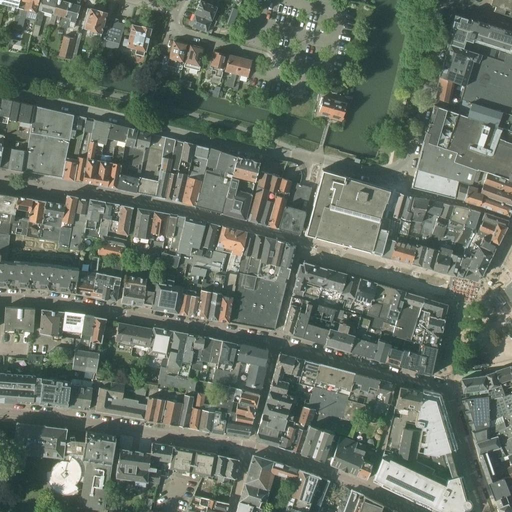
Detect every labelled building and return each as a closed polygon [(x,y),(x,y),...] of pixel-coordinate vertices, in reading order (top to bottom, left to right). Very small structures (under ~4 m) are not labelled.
[(0,0),(0,4),(17,8),(19,0),(0,0)] [(13,28),(21,30),(26,11),(35,13),(38,0),(19,0),(17,8),(18,9),(13,28)] [(32,35),(37,37),(42,20),(44,12),(52,14),(53,15),(57,0),(40,0),(38,10),(38,11),(36,19),(32,35)] [(50,21),(54,23),(56,15),(63,17),(65,18),(69,3),(57,0),(53,15),(52,14),(50,21)] [(200,0),(196,12),(212,18),(216,7),(210,5),(211,2),(212,0),(200,0)] [(493,11),(511,17),(511,0),(492,0),(491,5),(495,6),(493,11)] [(68,26),(73,28),(79,6),(69,3),(65,18),(63,17),(61,24),(60,27),(67,29),(68,26)] [(86,8),(81,27),(92,30),(90,36),(99,38),(97,45),(104,47),(106,40),(119,43),(125,24),(118,22),(119,20),(113,18),(112,21),(111,20),(110,22),(104,20),(106,12),(89,8),(89,9),(86,8)] [(215,26),(217,21),(211,19),(212,18),(196,12),(190,25),(206,31),(209,24),(215,26)] [(448,37),(447,43),(449,43),(449,44),(458,47),(469,50),(473,38),(508,49),(509,47),(511,48),(511,32),(477,21),(477,22),(471,20),(471,19),(471,20),(454,15),(454,18),(450,32),(448,37)] [(144,51),(150,29),(141,26),(141,27),(132,25),(128,39),(124,38),(122,45),(126,46),(136,49),(135,53),(143,55),(144,51)] [(64,36),(59,57),(69,59),(75,40),(75,39),(64,36)] [(174,41),(170,57),(169,62),(181,65),(186,44),(174,41)] [(443,65),(440,77),(466,87),(462,99),(511,116),(511,53),(507,52),(504,62),(481,54),(469,50),(458,47),(449,44),(446,53),(442,65),(443,65)] [(186,66),(198,69),(203,48),(191,45),(186,66)] [(208,68),(207,69),(212,70),(213,67),(216,68),(215,75),(213,74),(211,82),(219,84),(221,77),(220,77),(226,55),(222,54),(222,53),(214,51),(213,56),(212,56),(211,62),(209,62),(208,68)] [(166,71),(169,62),(170,57),(164,55),(160,69),(166,71)] [(233,87),(235,80),(240,58),(228,55),(224,70),(232,72),(230,79),(227,78),(225,85),(233,87)] [(251,61),(240,58),(235,80),(239,81),(241,74),(247,76),(251,61)] [(436,98),(460,106),(462,99),(466,87),(440,77),(436,98)] [(0,121),(7,123),(7,122),(12,100),(0,97),(0,121)] [(319,113),(330,116),(335,100),(323,97),(323,98),(321,97),(319,105),(321,105),(319,113)] [(466,116),(503,128),(511,131),(511,116),(462,99),(460,106),(469,109),(466,116)] [(34,106),(12,100),(7,122),(7,123),(6,130),(0,159),(0,166),(23,171),(34,106)] [(343,112),(344,110),(346,103),(336,100),(335,100),(330,116),(332,117),(331,118),(339,120),(339,119),(342,119),(343,112)] [(511,144),(498,140),(503,128),(466,116),(434,105),(423,141),(456,152),(452,161),(477,170),(478,169),(486,172),(487,171),(492,173),(511,180),(511,144)] [(57,137),(45,134),(43,132),(47,109),(34,106),(23,171),(24,171),(50,175),(57,140),(57,137)] [(57,137),(63,112),(47,109),(43,132),(45,134),(57,137)] [(50,175),(61,177),(69,139),(69,138),(74,138),(79,116),(73,115),(63,112),(57,137),(57,140),(50,175)] [(82,137),(86,117),(79,116),(74,138),(69,138),(69,139),(61,177),(73,179),(77,157),(80,148),(82,137)] [(77,157),(73,179),(82,181),(84,170),(86,157),(88,149),(90,134),(93,121),(93,119),(86,117),(84,127),(82,137),(81,142),(80,148),(77,157)] [(84,170),(82,181),(105,186),(113,152),(114,147),(116,147),(117,140),(107,138),(109,132),(111,124),(93,119),(93,121),(90,134),(88,149),(86,157),(84,170)] [(109,132),(107,138),(117,140),(125,142),(129,128),(111,124),(109,132)] [(134,145),(138,130),(129,128),(125,142),(124,145),(134,147),(134,145)] [(511,144),(511,131),(503,128),(498,140),(511,144)] [(151,134),(151,133),(138,130),(134,145),(145,146),(148,147),(151,134)] [(154,196),(162,198),(175,140),(151,134),(148,147),(145,146),(136,192),(154,196)] [(124,145),(125,142),(117,140),(116,147),(114,147),(105,186),(117,188),(124,145)] [(163,198),(170,200),(185,142),(183,141),(183,142),(175,140),(162,198),(163,198)] [(482,186),(483,183),(511,193),(511,180),(492,173),(487,171),(486,172),(478,169),(477,170),(452,161),(456,152),(423,141),(416,168),(458,181),(460,181),(470,184),(472,180),(477,181),(476,184),(482,186)] [(179,202),(194,144),(185,142),(170,200),(171,200),(179,202)] [(180,202),(193,206),(204,166),(209,148),(196,145),(196,144),(194,144),(179,202),(180,202)] [(124,145),(117,188),(136,192),(145,146),(134,145),(134,147),(124,145)] [(209,148),(204,166),(213,168),(215,168),(216,169),(232,173),(237,157),(220,151),(210,148),(209,148)] [(248,158),(237,156),(237,157),(232,173),(231,178),(242,181),(248,158)] [(254,184),(260,162),(248,158),(242,181),(254,184)] [(454,198),(458,181),(416,168),(411,187),(454,198)] [(204,169),(193,206),(195,207),(195,206),(209,209),(221,212),(221,213),(222,213),(231,178),(232,173),(216,169),(215,172),(212,171),(204,169)] [(316,237),(371,252),(381,217),(386,200),(388,201),(391,190),(344,175),(343,179),(339,177),(340,175),(322,170),(305,235),(315,238),(316,237)] [(261,171),(248,220),(267,225),(281,177),(272,174),(261,171)] [(267,225),(278,228),(291,181),(281,177),(267,225)] [(252,193),(254,184),(242,181),(231,178),(222,213),(245,219),(252,193)] [(459,184),(468,186),(477,189),(476,192),(480,193),(482,186),(476,184),(477,181),(472,180),(470,184),(460,181),(459,184)] [(306,186),(291,181),(278,228),(299,233),(311,187),(306,186)] [(511,193),(483,183),(482,186),(480,193),(511,204),(511,193)] [(465,200),(468,186),(459,184),(456,198),(463,200),(465,200)] [(476,192),(477,189),(468,186),(465,200),(478,205),(509,215),(511,206),(511,204),(480,193),(476,192)] [(399,193),(391,190),(388,201),(386,200),(381,217),(371,252),(380,255),(381,255),(392,218),(394,216),(399,193)] [(0,235),(2,236),(2,234),(8,234),(9,233),(11,222),(14,223),(19,196),(0,193),(0,235)] [(402,217),(408,195),(399,193),(394,216),(402,217)] [(59,241),(58,247),(68,249),(68,243),(77,197),(66,195),(65,204),(59,241)] [(414,197),(412,197),(408,195),(402,217),(402,219),(409,221),(412,211),(410,210),(414,197)] [(34,199),(19,196),(14,223),(11,222),(9,233),(26,236),(34,199)] [(89,199),(77,197),(68,243),(68,249),(80,250),(83,236),(89,199)] [(429,199),(414,197),(410,210),(412,211),(409,221),(411,222),(408,233),(418,236),(422,226),(426,217),(424,216),(429,199)] [(47,201),(34,199),(26,236),(40,238),(47,201)] [(105,202),(89,199),(83,236),(93,237),(93,238),(100,238),(101,238),(101,234),(99,234),(102,219),(105,202)] [(444,203),(443,202),(429,199),(424,216),(426,217),(422,226),(430,228),(430,227),(435,228),(439,216),(444,203)] [(65,204),(47,201),(40,238),(59,241),(65,204)] [(119,204),(105,202),(102,219),(116,221),(116,219),(119,204)] [(449,220),(454,205),(444,203),(439,216),(449,220)] [(116,221),(102,219),(99,234),(101,234),(106,235),(107,230),(127,235),(132,207),(122,205),(118,219),(116,219),(116,221)] [(457,223),(463,207),(454,205),(449,220),(457,223)] [(472,209),(470,208),(463,207),(457,223),(461,224),(459,230),(461,231),(464,225),(465,226),(472,209)] [(129,254),(146,257),(155,211),(137,208),(129,254)] [(474,229),(474,228),(480,211),(472,209),(465,226),(474,229)] [(148,257),(160,259),(161,252),(169,214),(155,211),(146,257),(148,257)] [(483,220),(495,224),(496,222),(506,226),(508,220),(484,212),(481,219),(483,220)] [(170,246),(173,235),(176,215),(169,214),(161,252),(169,254),(170,246)] [(185,217),(176,215),(173,235),(170,246),(169,254),(174,255),(185,217)] [(381,255),(390,258),(391,258),(402,219),(402,217),(394,216),(392,218),(381,255)] [(432,269),(434,269),(443,236),(449,220),(439,216),(435,228),(428,248),(423,266),(432,269)] [(160,259),(160,263),(177,266),(186,269),(187,264),(192,265),(195,255),(196,255),(205,221),(185,217),(180,236),(174,255),(169,254),(161,252),(160,259)] [(391,258),(412,263),(420,236),(418,236),(408,233),(411,222),(409,221),(402,219),(391,258)] [(443,236),(434,269),(447,273),(451,258),(455,243),(458,237),(461,231),(459,230),(461,224),(457,223),(449,220),(443,236)] [(495,224),(483,220),(477,233),(473,230),(465,246),(456,276),(463,277),(464,277),(478,281),(480,275),(481,275),(497,244),(497,243),(490,239),(495,224)] [(219,225),(205,221),(196,255),(195,255),(192,265),(192,266),(190,274),(204,276),(206,269),(213,271),(215,271),(216,272),(225,274),(226,272),(222,271),(226,254),(212,250),(219,225)] [(497,243),(506,226),(496,222),(495,224),(490,239),(497,243)] [(464,225),(461,231),(455,243),(447,273),(456,276),(465,246),(473,230),(474,229),(465,226),(464,225)] [(231,253),(234,253),(233,261),(240,263),(247,232),(221,226),(215,250),(231,253)] [(412,263),(423,266),(428,248),(435,228),(430,227),(430,228),(422,226),(418,236),(420,236),(412,263)] [(247,232),(240,263),(235,285),(252,288),(255,276),(267,279),(276,281),(277,275),(285,241),(265,236),(261,258),(255,276),(246,274),(256,234),(255,234),(247,232)] [(0,235),(0,285),(8,287),(15,287),(15,286),(28,288),(28,287),(48,289),(54,290),(55,290),(55,291),(70,292),(74,293),(78,270),(78,269),(78,267),(61,265),(34,262),(14,260),(13,262),(7,261),(10,235),(8,234),(2,234),(2,236),(0,235)] [(100,238),(100,242),(125,246),(127,240),(126,240),(106,235),(101,234),(101,238),(100,238)] [(265,236),(256,234),(246,274),(255,276),(261,258),(265,236)] [(99,241),(97,254),(123,259),(125,246),(100,242),(99,241)] [(293,243),(285,241),(277,275),(288,277),(290,268),(295,247),(293,243)] [(240,263),(233,261),(234,253),(231,253),(226,272),(225,274),(217,320),(229,322),(233,296),(235,285),(240,263)] [(294,288),(303,291),(311,264),(302,261),(299,263),(295,276),(296,276),(294,288)] [(78,270),(74,293),(75,293),(90,295),(91,296),(96,272),(97,272),(98,263),(92,262),(90,272),(78,270)] [(326,268),(311,264),(303,291),(294,288),(293,294),(302,296),(317,300),(318,300),(326,268)] [(91,296),(101,298),(107,299),(116,301),(117,300),(118,289),(119,285),(120,277),(121,269),(113,268),(112,275),(97,272),(96,272),(91,296)] [(326,268),(318,300),(323,301),(324,295),(333,297),(338,299),(340,292),(345,273),(327,268),(326,268)] [(203,281),(195,316),(207,318),(216,272),(215,271),(212,282),(210,282),(210,283),(207,282),(207,279),(203,278),(203,281)] [(216,272),(207,318),(217,320),(225,274),(216,272)] [(346,274),(345,273),(340,292),(338,299),(345,301),(343,307),(350,310),(360,278),(346,274)] [(121,302),(142,306),(145,289),(145,285),(145,284),(147,278),(147,275),(140,274),(139,277),(126,275),(123,286),(121,301),(121,302)] [(155,286),(151,308),(179,313),(182,293),(183,287),(184,286),(173,284),(174,275),(168,274),(166,283),(155,281),(155,286)] [(288,277),(277,275),(276,281),(286,284),(288,277)] [(252,288),(235,285),(233,296),(229,322),(255,327),(267,279),(255,276),(252,288)] [(182,293),(179,313),(187,314),(193,280),(193,277),(189,277),(188,280),(187,289),(186,293),(182,293)] [(376,283),(360,278),(350,310),(362,313),(366,314),(367,314),(376,283)] [(276,281),(267,279),(255,327),(274,330),(286,284),(276,281)] [(193,280),(187,314),(195,316),(203,281),(193,280)] [(367,314),(366,317),(370,319),(368,326),(380,330),(383,320),(385,321),(395,288),(376,283),(367,314)] [(145,289),(142,306),(151,308),(155,286),(145,284),(145,285),(145,289)] [(405,291),(395,288),(385,321),(383,320),(380,330),(392,333),(405,291)] [(392,334),(392,335),(393,335),(405,339),(408,340),(411,340),(415,326),(420,309),(424,297),(424,296),(415,294),(405,291),(399,309),(394,327),(393,330),(392,333),(392,334)] [(302,299),(292,297),(290,303),(300,305),(302,299)] [(424,297),(420,309),(429,312),(429,315),(444,318),(448,304),(424,297)] [(293,334),(302,337),(312,302),(302,299),(300,305),(298,315),(296,321),(293,334)] [(325,344),(335,309),(328,306),(312,302),(302,337),(325,344)] [(288,312),(298,315),(300,305),(290,303),(288,312)] [(34,308),(5,306),(3,329),(18,330),(32,331),(34,308)] [(41,309),(38,333),(52,334),(52,340),(60,341),(61,335),(61,336),(62,331),(64,312),(41,309)] [(335,309),(325,344),(337,347),(347,312),(335,309)] [(420,309),(415,326),(441,333),(444,318),(429,315),(429,312),(420,309)] [(65,312),(64,312),(62,331),(72,333),(73,330),(81,331),(83,314),(65,312)] [(288,312),(286,318),(296,321),(298,315),(288,312)] [(347,312),(337,347),(348,351),(359,315),(347,312)] [(75,349),(75,350),(73,358),(72,368),(86,371),(90,348),(84,347),(86,338),(90,338),(94,316),(83,314),(81,331),(80,339),(75,338),(74,345),(75,346),(75,349)] [(348,351),(349,351),(360,354),(368,326),(370,319),(359,315),(348,351)] [(103,334),(106,319),(94,316),(90,338),(86,338),(84,347),(90,348),(86,371),(95,373),(99,352),(101,343),(103,334)] [(293,334),(296,321),(286,318),(283,331),(293,334)] [(118,323),(115,341),(118,341),(117,344),(133,347),(141,349),(141,350),(146,351),(147,350),(148,350),(149,347),(152,329),(118,323),(117,323),(118,323)] [(368,326),(360,354),(371,358),(380,330),(368,326)] [(438,347),(441,333),(415,326),(411,340),(438,347)] [(145,362),(148,363),(151,354),(165,357),(164,360),(162,359),(160,366),(161,366),(166,368),(167,364),(174,331),(153,327),(152,329),(149,347),(148,350),(147,353),(145,362)] [(373,358),(385,361),(389,346),(393,335),(392,335),(392,334),(392,333),(380,330),(371,358),(373,358)] [(181,332),(174,331),(167,364),(166,368),(161,366),(157,383),(157,384),(194,391),(197,379),(187,377),(187,378),(177,377),(179,367),(180,367),(187,333),(181,332)] [(192,354),(196,335),(187,333),(180,367),(179,367),(177,377),(187,378),(187,377),(190,366),(192,354)] [(202,363),(200,363),(200,360),(205,337),(196,335),(192,354),(196,355),(196,357),(195,362),(193,362),(192,369),(201,371),(202,363)] [(200,360),(208,362),(214,338),(213,338),(205,337),(200,360)] [(222,340),(214,338),(208,362),(207,365),(215,367),(217,367),(218,363),(218,360),(222,340)] [(438,347),(411,340),(405,339),(402,350),(398,365),(416,370),(417,371),(421,372),(422,371),(432,374),(438,347)] [(217,367),(216,368),(230,371),(231,367),(232,363),(232,362),(236,344),(222,340),(218,360),(218,363),(217,367)] [(215,367),(212,382),(222,384),(235,388),(237,380),(241,362),(250,364),(246,384),(260,388),(266,365),(263,364),(267,350),(262,349),(240,344),(240,345),(236,344),(232,362),(232,363),(231,367),(230,371),(216,368),(217,367),(215,367)] [(49,351),(48,355),(73,358),(75,350),(70,349),(70,348),(54,346),(52,349),(49,351)] [(389,346),(385,361),(398,365),(402,350),(389,346)] [(294,396),(298,384),(287,382),(290,371),(295,357),(279,352),(276,362),(272,377),(269,389),(294,396)] [(298,384),(304,359),(295,357),(290,371),(287,382),(298,384)] [(304,359),(298,384),(294,396),(304,399),(303,402),(309,404),(319,363),(304,359)] [(354,372),(319,363),(309,404),(316,405),(309,425),(319,428),(320,426),(321,426),(322,426),(324,425),(325,424),(327,423),(328,422),(329,420),(330,418),(331,417),(331,415),(342,418),(347,400),(354,372)] [(511,365),(498,370),(487,374),(463,378),(465,392),(466,392),(466,397),(463,398),(465,404),(466,403),(467,409),(468,414),(469,414),(470,419),(471,425),(472,425),(473,429),(473,430),(476,440),(491,436),(491,432),(507,425),(503,413),(511,410),(511,365)] [(42,384),(43,378),(40,378),(40,376),(36,376),(35,377),(34,377),(34,375),(9,373),(10,370),(7,370),(6,373),(0,372),(0,399),(34,402),(33,402),(33,400),(39,401),(40,392),(38,391),(39,385),(42,384)] [(354,372),(342,418),(343,418),(346,419),(357,422),(361,413),(370,415),(380,379),(379,379),(354,373),(355,373),(354,372)] [(39,402),(52,404),(56,379),(56,377),(54,376),(54,379),(43,378),(42,384),(39,385),(38,391),(40,392),(39,401),(39,402)] [(80,388),(82,388),(83,380),(71,378),(71,381),(71,382),(66,406),(79,408),(81,393),(79,392),(80,388)] [(144,419),(148,397),(145,396),(146,387),(139,386),(137,386),(134,399),(122,397),(124,383),(111,381),(92,378),(92,382),(92,387),(92,390),(98,390),(95,410),(122,414),(144,419)] [(71,381),(56,379),(52,404),(66,406),(71,382),(71,381)] [(395,383),(380,379),(370,415),(385,419),(389,402),(390,403),(391,398),(391,397),(395,383)] [(81,393),(79,408),(89,409),(92,390),(92,387),(92,382),(88,381),(83,380),(82,388),(80,388),(79,392),(81,393)] [(220,395),(219,396),(233,400),(256,406),(259,394),(235,388),(222,384),(220,395)] [(178,425),(184,394),(184,392),(166,389),(157,387),(150,386),(149,388),(148,397),(144,419),(178,425)] [(405,420),(405,422),(408,423),(416,424),(423,391),(399,386),(399,387),(395,405),(394,407),(395,407),(392,417),(405,420)] [(269,389),(265,402),(300,411),(303,402),(304,399),(294,396),(269,389)] [(423,392),(423,391),(416,424),(421,426),(420,430),(417,452),(431,454),(435,454),(454,448),(438,395),(423,392)] [(195,407),(192,406),(188,427),(198,429),(204,401),(205,393),(197,392),(195,407)] [(193,396),(184,394),(178,425),(187,427),(188,427),(192,406),(193,399),(193,396)] [(214,411),(210,431),(212,432),(223,433),(226,413),(229,414),(228,418),(235,420),(252,423),(253,417),(256,406),(233,400),(219,396),(217,396),(215,405),(214,411)] [(262,412),(290,420),(298,422),(300,411),(265,402),(262,412)] [(300,411),(298,422),(291,450),(300,452),(309,425),(316,405),(309,404),(303,402),(300,411)] [(203,403),(198,429),(199,429),(210,431),(214,411),(215,405),(208,404),(205,403),(203,403)] [(491,436),(476,440),(477,443),(479,451),(501,445),(500,440),(511,433),(511,424),(511,423),(511,422),(511,410),(503,413),(507,425),(491,432),(491,436)] [(263,413),(260,423),(279,428),(279,429),(287,431),(287,430),(288,426),(290,420),(262,412),(262,413),(263,413)] [(405,420),(392,417),(385,449),(384,450),(391,451),(391,454),(415,461),(417,452),(420,430),(407,429),(408,423),(405,422),(405,420)] [(248,438),(252,423),(235,420),(227,418),(225,434),(248,438)] [(278,446),(291,450),(298,422),(290,420),(288,426),(287,430),(287,431),(286,434),(282,433),(281,434),(281,436),(280,440),(278,446)] [(13,457),(13,458),(25,459),(25,453),(31,454),(31,453),(39,454),(39,455),(42,455),(62,457),(63,452),(65,439),(66,428),(17,422),(15,439),(14,442),(13,451),(13,457)] [(255,439),(255,440),(258,440),(278,446),(280,440),(281,436),(277,435),(279,429),(279,428),(260,423),(255,439)] [(319,428),(309,425),(300,452),(324,461),(334,433),(319,428)] [(78,481),(79,480),(83,482),(80,506),(92,508),(104,510),(111,465),(116,436),(86,431),(85,440),(65,439),(63,452),(65,452),(66,461),(64,461),(62,461),(60,462),(58,462),(57,462),(56,463),(54,465),(53,466),(52,466),(51,468),(51,470),(50,471),(48,471),(48,473),(47,476),(48,479),(48,481),(50,484),(51,487),(55,490),(58,492),(63,493),(66,494),(69,494),(71,493),(74,493),(77,491),(77,490),(78,488),(75,485),(77,483),(78,481)] [(511,433),(500,440),(501,445),(506,454),(508,453),(511,450),(511,433)] [(330,464),(356,474),(365,449),(366,445),(339,436),(330,464)] [(150,454),(149,463),(154,464),(153,467),(156,468),(158,459),(170,461),(172,446),(152,443),(150,454)] [(501,445),(479,451),(480,454),(480,455),(481,457),(481,458),(487,475),(487,476),(488,476),(489,481),(497,478),(494,468),(500,466),(498,460),(500,459),(502,462),(511,458),(508,453),(506,454),(501,445)] [(198,473),(198,475),(202,476),(201,478),(211,480),(216,453),(176,446),(173,446),(172,446),(170,461),(170,468),(173,468),(177,469),(177,472),(182,472),(183,470),(198,473)] [(462,473),(454,448),(435,454),(431,454),(435,467),(443,471),(442,473),(449,476),(451,477),(453,478),(452,481),(463,478),(462,473)] [(369,461),(368,461),(366,460),(367,457),(366,457),(369,450),(365,449),(356,474),(366,479),(373,463),(372,463),(373,458),(371,457),(369,461)] [(119,450),(115,477),(116,480),(116,481),(117,483),(126,484),(127,483),(128,479),(147,481),(149,482),(153,482),(155,482),(158,483),(159,483),(160,476),(161,471),(155,470),(156,468),(153,467),(154,464),(149,463),(150,454),(119,450)] [(239,459),(216,453),(211,480),(228,483),(229,477),(235,478),(239,459)] [(437,511),(438,511),(461,511),(464,508),(465,508),(466,508),(467,508),(468,507),(469,506),(470,505),(470,504),(470,503),(470,502),(463,478),(452,481),(434,472),(435,470),(415,461),(391,454),(390,455),(382,453),(372,481),(379,485),(380,485),(398,494),(423,505),(422,505),(423,506),(436,511),(437,511)] [(244,483),(243,486),(257,490),(258,486),(261,487),(261,488),(263,488),(269,489),(273,474),(271,473),(274,461),(254,455),(252,455),(250,461),(244,483)] [(298,468),(274,461),(271,473),(273,474),(277,475),(276,479),(293,485),(298,468)] [(317,511),(329,480),(326,479),(298,468),(293,485),(286,505),(305,511),(317,511)] [(497,478),(489,481),(490,483),(496,499),(511,493),(511,476),(505,477),(498,480),(497,478)] [(243,486),(239,501),(253,505),(259,507),(260,501),(265,502),(268,493),(269,489),(263,488),(261,488),(261,487),(258,486),(257,490),(243,486)] [(353,511),(361,493),(351,489),(351,490),(351,491),(343,511),(353,511)] [(378,511),(382,504),(363,494),(361,493),(353,511),(378,511)] [(511,511),(511,493),(496,499),(496,500),(501,511),(511,511)] [(201,497),(200,501),(208,503),(207,506),(207,507),(226,511),(226,510),(227,507),(228,503),(201,497)] [(239,501),(236,511),(251,511),(253,506),(253,505),(239,501)]
